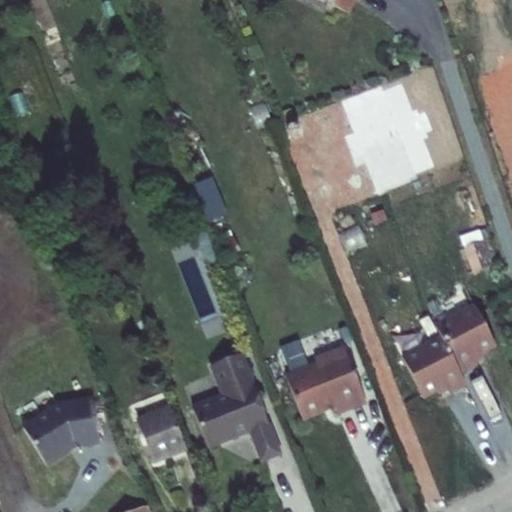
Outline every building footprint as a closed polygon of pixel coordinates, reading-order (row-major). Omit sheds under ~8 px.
[(332,7),(350,17),(358,0),(319,0),(327,4),(326,8),(331,10),(332,7)] [(205,262),(219,267),(192,194),(185,206),(190,218),(202,230),(197,242),(205,262)] [(484,242),(493,267),(499,266),(487,230),(460,238),(464,249),(464,248),(484,242)] [(235,239),(225,243),(230,256),(240,252),(235,239)] [(484,242),(464,248),(473,274),(493,267),(484,242)] [(437,301),(428,305),(434,316),(442,312),(437,301)] [(474,306),(435,326),(441,338),(461,377),(477,368),(476,365),(484,360),(483,357),(497,350),(474,306)] [(461,377),(441,338),(402,358),(424,402),(438,394),(440,397),(448,393),(451,397),(467,388),(461,377)] [(339,417),(366,406),(344,348),(314,360),(316,364),(285,376),(303,424),(336,411),(339,417)] [(260,466),(282,457),(243,356),(209,369),(221,397),(191,409),(208,452),(249,436),(260,466)] [(81,451),(100,447),(92,400),(58,405),(22,428),(47,469),(71,454),(71,453),(75,450),(81,451)] [(168,409),(135,422),(155,469),(187,456),(168,409)]
